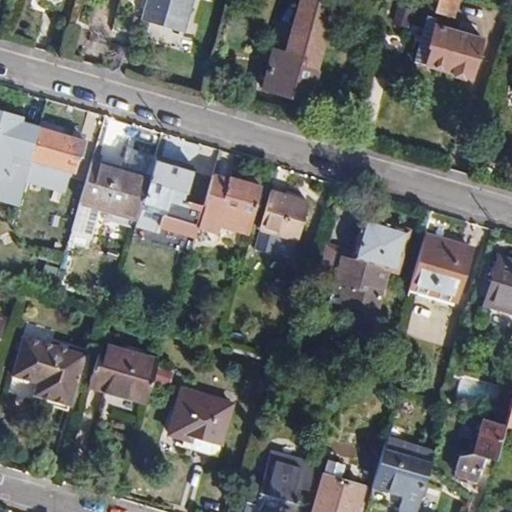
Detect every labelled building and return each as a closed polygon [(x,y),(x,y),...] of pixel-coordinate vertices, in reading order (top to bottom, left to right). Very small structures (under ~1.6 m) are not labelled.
[(150,0),(148,7),(189,18),(193,0),(150,0)] [(336,0),(302,0),(288,51),(275,46),(264,85),(311,99),(320,69),(316,68),(336,0)] [(455,0),(436,0),(434,9),(451,14),(455,0)] [(409,8),(397,5),(392,21),(404,24),(409,8)] [(189,18),(148,7),(145,18),(185,29),(189,18)] [(436,16),(426,13),(413,59),(448,69),(452,75),(462,78),(468,75),(471,76),(483,36),(434,22),(436,16)] [(63,126),(42,120),(26,167),(35,169),(30,183),(63,193),(68,179),(71,179),(76,162),(84,164),(90,146),(85,139),(61,132),(63,126)] [(158,149),(150,176),(138,218),(161,226),(163,221),(197,232),(205,205),(207,201),(187,195),(197,162),(158,149)] [(150,176),(94,159),(82,202),(138,218),(150,176)] [(245,172),(243,179),(259,184),(261,177),(245,172)] [(215,173),(207,201),(205,205),(223,210),(219,224),(248,232),(262,185),(259,184),(243,179),(230,176),(230,177),(215,173)] [(310,199),(274,188),(262,226),(299,237),(310,199)] [(138,218),(134,230),(193,248),(197,232),(163,221),(161,226),(138,218)] [(376,224),(364,221),(354,257),(388,267),(399,270),(408,243),(401,241),(404,232),(393,229),(395,224),(377,220),(376,224)] [(472,250),(425,236),(409,288),(457,301),(472,250)] [(374,315),(388,267),(354,257),(342,253),(333,282),(346,286),(340,305),(374,315)] [(511,312),(511,261),(499,258),(484,305),(511,312)] [(75,372),(79,374),(85,355),(24,337),(13,375),(38,383),(33,402),(46,406),(48,399),(66,404),(64,411),(69,412),(77,381),(73,380),(75,372)] [(100,344),(89,386),(147,404),(159,361),(100,344)] [(491,408),(497,388),(463,376),(456,395),(491,408)] [(234,405),(183,390),(170,434),(186,439),(183,449),(218,460),(234,405)] [(48,399),(46,406),(64,411),(66,404),(48,399)] [(505,426),(483,419),(474,453),(458,455),(453,473),(477,480),(483,456),(496,460),(505,426)] [(434,453),(385,440),(371,486),(402,495),(399,508),(414,511),(416,511),(429,471),(434,453)] [(294,511),(302,487),(309,489),(320,448),(313,446),(308,461),(276,451),(264,491),(254,488),(246,511),(294,511)] [(363,511),(371,488),(324,475),(313,511),(363,511)]
